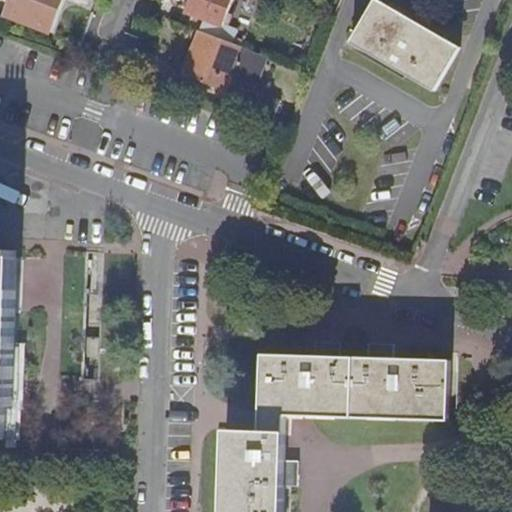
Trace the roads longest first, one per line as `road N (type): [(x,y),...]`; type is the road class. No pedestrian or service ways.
road 1 (residential): [(511,350),(456,313),(52,170)]
road 2 (unclassified): [(52,170),(48,436)]
